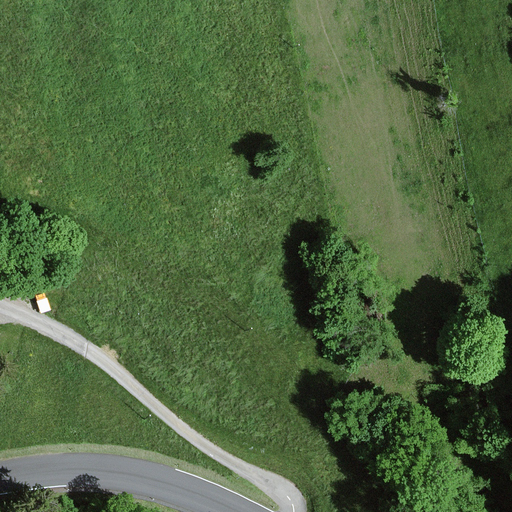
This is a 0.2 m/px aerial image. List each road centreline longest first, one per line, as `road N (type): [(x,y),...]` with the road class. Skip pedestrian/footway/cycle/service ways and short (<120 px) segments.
road 1 (residential): [(294,511),(286,496),(173,421),(90,351),(0,305)]
road 2 (secondary): [(0,476),(114,470),(240,511)]
